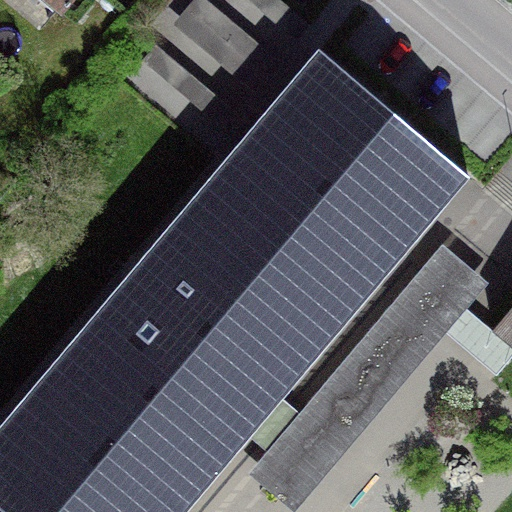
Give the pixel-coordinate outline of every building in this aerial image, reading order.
[(280,59),(207,0),(193,0),(174,24),(255,89),(280,59)] [(309,21),(283,0),(248,0),(295,38),(309,21)] [(237,110),(156,44),(142,61),(224,127),(237,110)] [(471,177),(319,50),(0,427),(0,510),(2,511),(188,511),(251,438),(284,399),(471,177)] [(487,282),(442,245),(301,413),(268,452),(250,473),(295,511),(445,332),(466,308),(487,282)] [(511,357),(511,346),(493,331),(466,308),(445,332),(497,376),(511,357)] [(511,346),(511,308),(493,331),(511,346)] [(284,399),(251,438),(268,452),(301,413),(284,399)]
